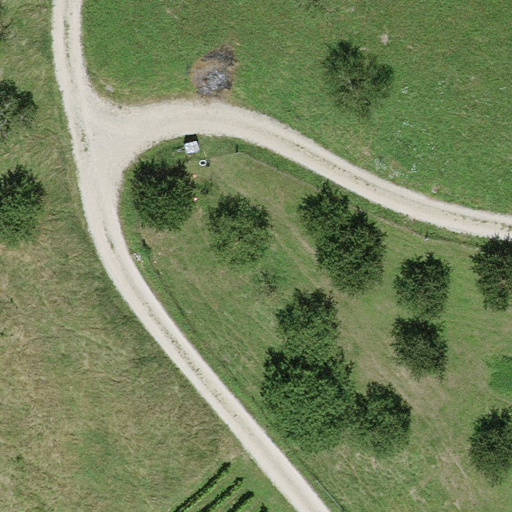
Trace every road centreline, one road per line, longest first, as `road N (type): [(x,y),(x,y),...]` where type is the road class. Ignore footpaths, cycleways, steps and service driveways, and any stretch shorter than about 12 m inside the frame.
road 1 (track): [(306,511),(109,253),(100,151),(149,127),(213,120),(394,205),(511,231)]
road 2 (track): [(70,0),(74,92),(100,151)]
